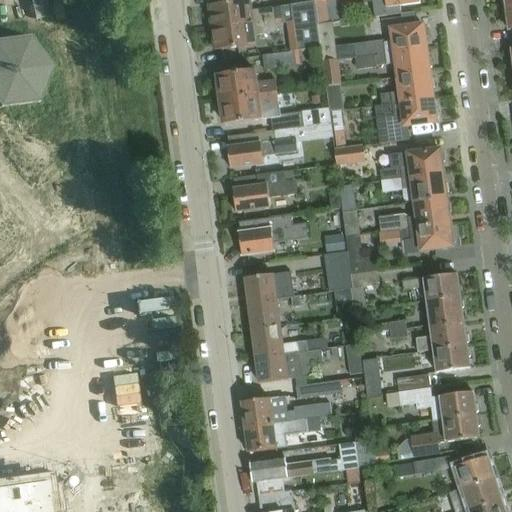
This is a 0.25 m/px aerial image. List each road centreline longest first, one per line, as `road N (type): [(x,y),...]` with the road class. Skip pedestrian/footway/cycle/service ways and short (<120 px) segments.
road 1 (residential): [(236,511),(170,0)]
road 2 (residential): [(511,363),(465,0)]
